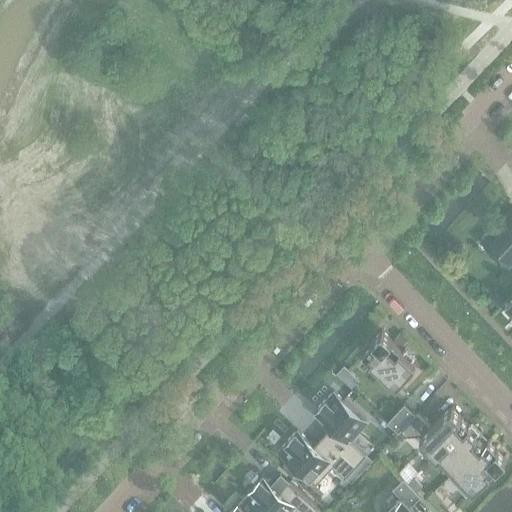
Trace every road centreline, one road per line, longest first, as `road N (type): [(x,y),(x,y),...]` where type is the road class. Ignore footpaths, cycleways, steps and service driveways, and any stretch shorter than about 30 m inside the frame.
road 1 (unknown): [(507,0),(257,254),(20,511)]
road 2 (unclassified): [(111,511),(358,246)]
road 3 (unclassified): [(358,246),(511,76)]
road 4 (residential): [(511,415),(358,246)]
